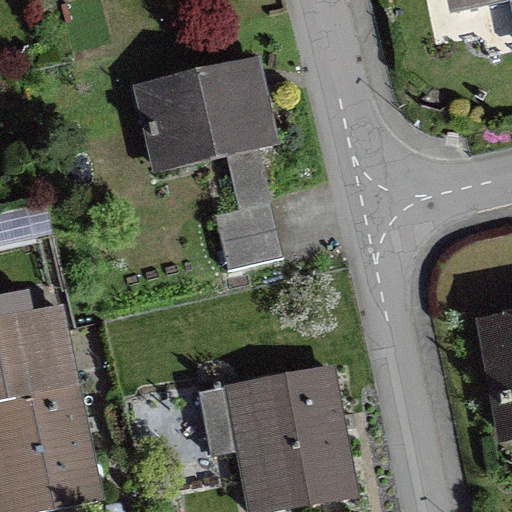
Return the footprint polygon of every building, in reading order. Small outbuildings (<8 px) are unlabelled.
[(511,0),(444,0),(448,16),(494,7),(503,50),(511,48),(511,0)] [(259,58),(133,88),(153,176),(226,159),(238,211),(215,216),(229,273),(285,260),(260,151),(280,147),(259,58)] [(36,238),(54,233),(45,197),(0,207),(0,253),(37,244),(36,238)] [(0,511),(54,511),(105,502),(64,307),(34,314),(29,292),(0,297),(0,511)] [(511,315),(476,322),(498,447),(511,445),(511,447),(511,315)] [(300,511),(359,501),(334,369),(198,394),(200,407),(191,408),(199,448),(208,446),(210,459),(236,455),(246,511),(300,511)] [(142,428),(163,425),(160,405),(139,408),(142,428)]
